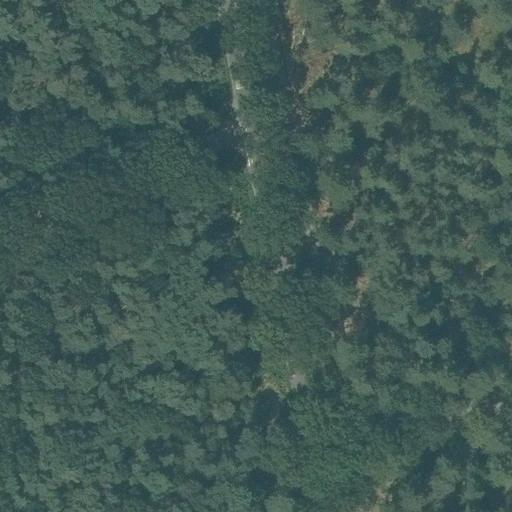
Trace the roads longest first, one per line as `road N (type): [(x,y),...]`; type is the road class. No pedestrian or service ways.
road 1 (tertiary): [(327,511),(253,128)]
road 2 (unclassified): [(0,247),(228,133),(253,128)]
road 3 (tertiary): [(253,128),(228,0)]
